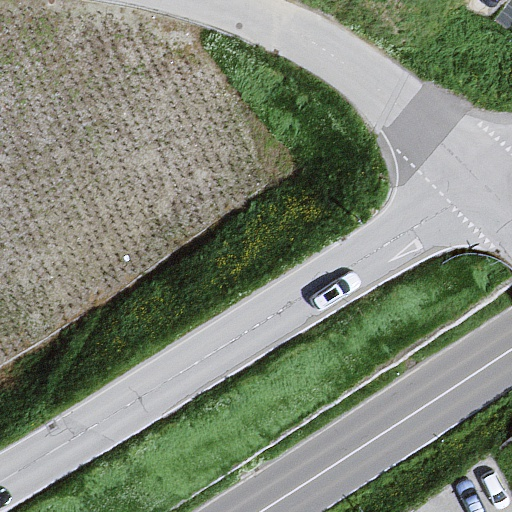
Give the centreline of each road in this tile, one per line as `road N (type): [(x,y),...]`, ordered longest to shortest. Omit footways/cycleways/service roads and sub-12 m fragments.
road 1 (tertiary): [(0,482),(488,185)]
road 2 (unclassified): [(191,0),(345,53),(488,185)]
road 3 (tertiary): [(511,346),(254,511)]
